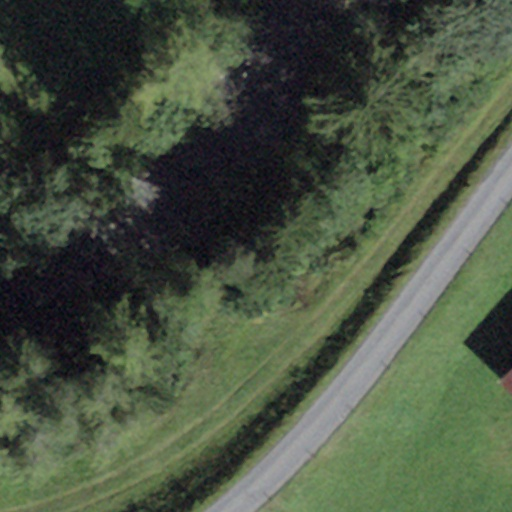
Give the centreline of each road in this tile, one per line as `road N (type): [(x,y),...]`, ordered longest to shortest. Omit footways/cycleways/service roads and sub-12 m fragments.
road 1 (track): [(0,356),(511,83)]
road 2 (unclassified): [(219,511),(270,467),(412,306),(511,170)]
